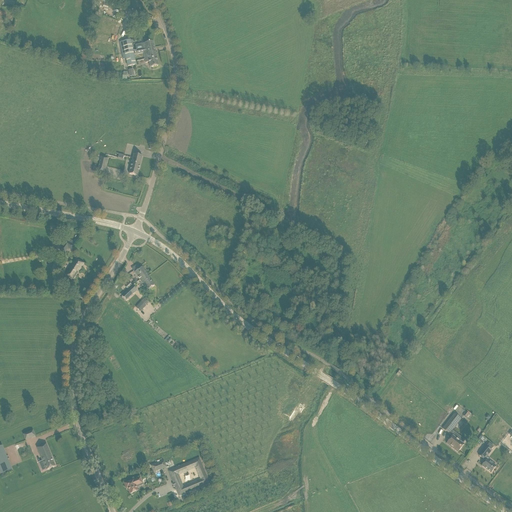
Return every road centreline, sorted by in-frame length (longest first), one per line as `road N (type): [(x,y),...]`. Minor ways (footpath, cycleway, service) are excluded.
road 1 (tertiary): [(507,511),(241,321),(171,252),(134,231)]
road 2 (unclassified): [(110,511),(76,420),(69,368),(87,306),(134,231)]
road 3 (track): [(377,0),(353,9),(334,32),(341,88),(308,104),(302,119),(288,222)]
road 4 (unclassified): [(134,231),(177,79),(150,0)]
road 5 (track): [(159,157),(288,222)]
road 6 (tertiary): [(134,231),(0,203)]
